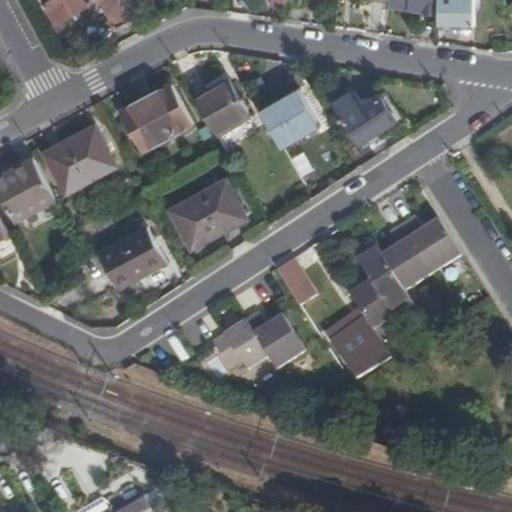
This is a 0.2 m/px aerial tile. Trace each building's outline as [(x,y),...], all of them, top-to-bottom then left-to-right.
[(95,3),(93,0),(54,0),(45,6),(58,27),(95,3)] [(99,0),(116,29),(132,21),(120,0),(99,0)] [(388,0),(387,7),(420,12),(420,14),(439,16),(439,0),(388,0)] [(475,0),(439,0),(439,16),(439,26),(475,27),(475,0)] [(196,96),(218,134),(251,114),(229,76),(196,96)] [(173,83),(122,110),(143,149),(194,121),(173,83)] [(294,90),(261,109),(282,145),(315,127),(294,90)] [(357,90),(337,103),(362,140),(397,117),(381,94),(366,103),(357,90)] [(257,124),(251,114),(218,134),(224,144),(257,124)] [(96,124),(46,151),(67,190),(116,163),(96,124)] [(55,196),(35,156),(0,175),(0,190),(15,218),(55,196)] [(193,246),(224,229),(225,231),(228,230),(227,228),(247,216),(227,179),(172,208),(193,246)] [(0,239),(11,233),(0,214),(0,239)] [(383,253),(407,290),(435,271),(463,254),(440,218),(430,224),(425,227),(423,223),(417,214),(404,223),(391,231),(397,240),(399,243),(394,246),(383,253)] [(147,225),(100,251),(119,286),(166,260),(147,225)] [(0,245),(13,237),(11,233),(0,239),(0,245)] [(407,290),(383,253),(380,248),(362,259),(375,280),(367,286),(371,293),(359,301),(354,293),(353,294),(369,318),(373,326),(413,300),(407,290)] [(281,265),(300,305),(332,290),(313,250),(281,265)] [(60,268),(40,280),(47,293),(67,282),(60,268)] [(367,286),(354,293),(359,301),(371,293),(367,286)] [(285,314),(275,320),(269,323),(268,321),(261,311),(249,319),(243,323),(236,327),(215,341),(214,341),(231,368),(244,360),(250,370),(272,357),(281,369),(309,351),(285,314)] [(357,378),(393,356),(382,340),(373,326),(369,318),(333,341),(357,378)] [(234,323),(236,327),(243,323),(241,319),(234,323)] [(398,330),(382,340),(393,356),(396,361),(436,336),(428,323),(403,339),(398,330)] [(155,511),(148,498),(122,511),(155,511)]
